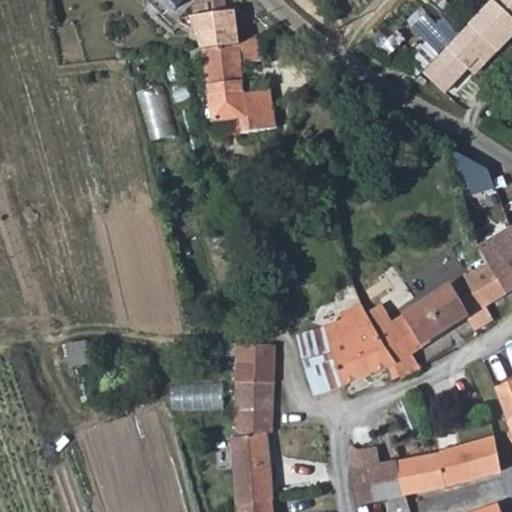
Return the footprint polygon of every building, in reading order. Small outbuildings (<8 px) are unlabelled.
[(170,0),(182,10),(191,0),(170,0)] [(511,0),(496,0),(472,24),(503,52),(511,41),(511,0)] [(239,27),(236,10),(213,14),(211,3),(203,1),(196,6),(196,14),(200,17),(206,48),(242,43),(239,27)] [(503,52),(472,24),(427,73),(449,94),(471,70),(479,77),(503,52)] [(212,86),(248,80),(245,62),(267,59),(264,39),(242,43),(206,48),(212,86)] [(250,117),(279,113),(278,110),(275,90),(250,94),(248,80),(212,86),(218,122),(250,117)] [(145,94),(154,141),(179,136),(170,90),(145,94)] [(489,263),(489,264),(509,296),(511,294),(511,228),(479,247),(489,263)] [(489,264),(489,263),(466,277),(451,286),(469,321),(478,339),(497,328),(487,310),(509,296),(489,264)] [(422,372),(413,357),(469,321),(451,286),(390,325),(382,312),(369,319),(401,379),(403,384),(422,372)] [(326,330),(345,390),(368,383),(385,374),(391,384),(401,379),(369,319),(364,308),(343,315),(340,316),(344,325),(326,330)] [(316,399),(345,390),(326,330),(324,331),(298,339),(316,399)] [(242,345),(239,414),(273,414),(275,345),(242,345)] [(207,400),(207,380),(178,379),(178,399),(207,400)] [(511,381),(498,387),(511,422),(511,381)] [(272,437),(273,414),(239,414),(238,441),(265,438),(272,437)] [(238,441),(230,442),(238,511),(273,505),(265,438),(238,441)] [(495,441),(411,463),(418,498),(438,494),(502,475),(495,441)] [(411,463),(398,465),(405,501),(418,498),(411,463)] [(409,511),(405,501),(398,465),(368,470),(378,505),(391,503),(392,511),(409,511)] [(378,505),(368,470),(354,472),(361,508),(378,505)]
